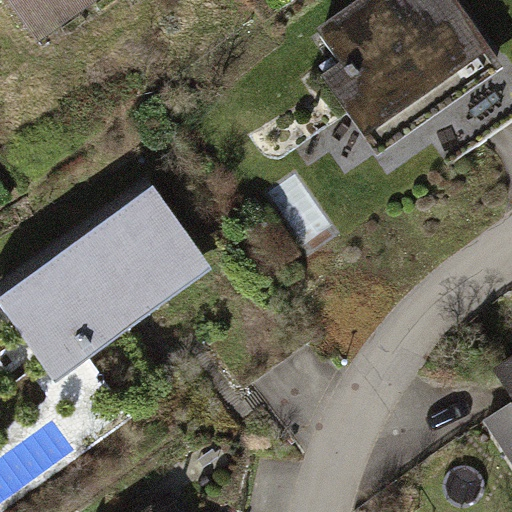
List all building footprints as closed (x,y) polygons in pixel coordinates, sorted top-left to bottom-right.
[(7,0),(40,45),(103,0),(7,0)] [(459,0),(351,0),(314,25),(339,62),(322,73),(376,153),(505,66),(459,0)] [(152,190),(0,296),(0,308),(53,384),(210,273),(152,190)] [(511,360),(496,370),(511,395),(511,360)] [(186,511),(174,494),(147,511),(186,511)]
